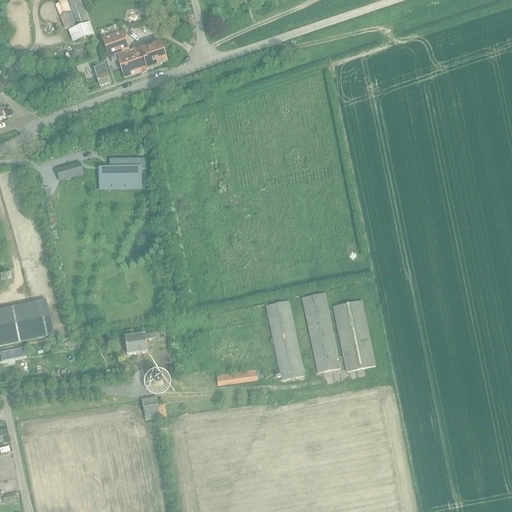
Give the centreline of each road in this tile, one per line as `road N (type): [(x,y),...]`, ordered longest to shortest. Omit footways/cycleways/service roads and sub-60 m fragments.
road 1 (unclassified): [(194,63),(395,0)]
road 2 (track): [(147,396),(334,378)]
road 3 (residential): [(36,128),(181,71)]
